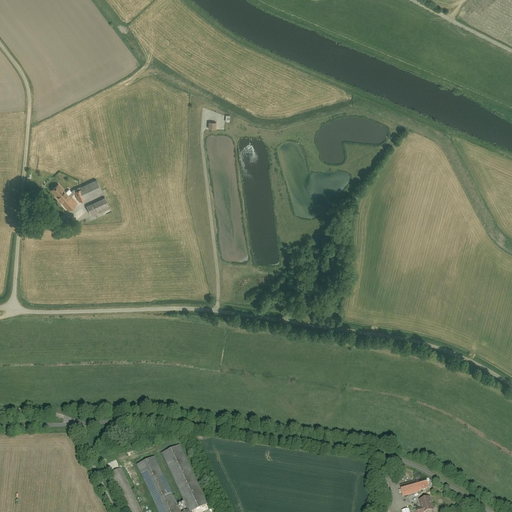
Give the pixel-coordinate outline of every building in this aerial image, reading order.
[(94,179),(73,189),(77,199),(98,190),(94,179)] [(57,184),(49,191),(69,214),(77,207),(57,184)] [(85,206),(89,215),(106,208),(103,199),(85,206)] [(141,464),(161,511),(194,511),(194,510),(208,504),(182,446),(165,454),(189,507),(181,510),(158,457),(141,464)] [(141,511),(121,467),(108,473),(125,511),(141,511)] [(425,478),(399,486),(402,496),(428,488),(425,478)] [(432,511),(428,497),(416,500),(419,509),(413,511),(432,511)]
